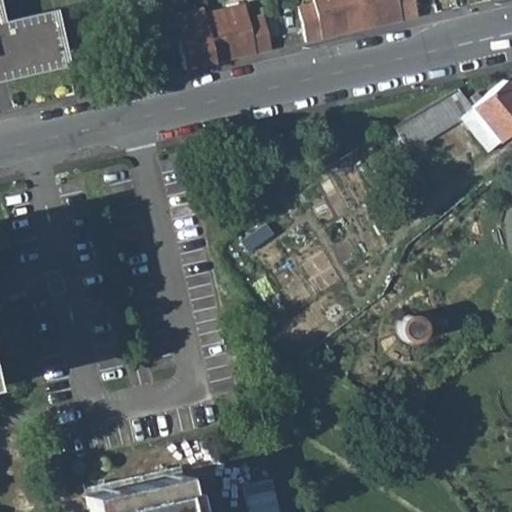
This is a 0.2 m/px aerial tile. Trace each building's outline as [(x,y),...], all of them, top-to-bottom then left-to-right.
[(412,16),(409,0),(308,0),(309,2),(293,5),(300,42),(412,16)] [(174,47),(178,70),(266,50),(258,15),(244,18),(240,5),(199,14),(198,10),(165,17),(164,12),(149,15),(158,51),(174,47)] [(0,80),(10,78),(63,66),(51,11),(0,22),(0,80)] [(484,123),(499,143),(511,131),(511,91),(503,81),(471,107),(484,123)] [(456,88),(357,147),(347,153),(355,161),(395,136),(403,150),(456,117),(457,118),(459,116),(471,107),(456,88)] [(459,116),(473,133),(484,123),(471,107),(459,116)] [(487,152),(499,143),(484,123),(473,133),(472,133),(487,152)] [(357,164),(355,161),(347,153),(324,167),(335,182),(357,164)] [(369,180),(357,164),(335,182),(348,198),(369,180)] [(380,193),(369,180),(348,198),(358,212),(380,193)] [(286,240),(320,214),(297,184),(266,208),(269,212),(266,214),(286,240)] [(391,208),(380,193),(358,212),(369,226),(391,208)] [(402,222),(391,208),(369,226),(379,240),(402,222)] [(370,282),(320,214),(286,240),(278,246),(287,259),(294,253),(315,279),(326,272),(347,299),(370,282)] [(224,240),(214,248),(224,261),(233,254),(224,240)] [(313,327),(294,303),(268,321),(288,347),(313,327)] [(419,312),(414,311),(409,312),(405,314),(403,315),(401,319),(399,321),(398,326),(399,331),(401,336),(403,338),(407,341),(409,342),(414,343),(419,342),(422,340),(424,339),(427,335),(429,331),(430,326),(429,322),(428,319),(425,316),(421,313),(419,312)] [(191,511),(186,489),(180,491),(176,473),(85,495),(89,511),(85,511),(191,511)]
